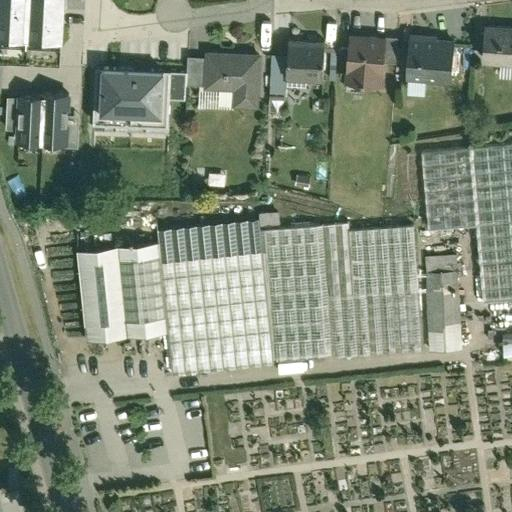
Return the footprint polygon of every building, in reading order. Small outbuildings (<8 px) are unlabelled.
[(0,0),(0,34),(64,38),(65,0),(0,0)] [(511,22),(481,21),(479,60),(511,60),(511,22)] [(382,31),(344,29),(341,80),(379,83),(381,58),(382,31)] [(434,31),(406,29),(402,74),(422,75),(422,77),(447,79),(451,35),(433,34),(434,31)] [(382,31),(381,58),(392,58),(393,32),(382,31)] [(318,76),(319,37),(284,36),(283,75),(318,76)] [(261,106),(262,49),(208,47),(208,55),(207,83),(207,85),(236,86),(236,105),(261,106)] [(207,83),(208,55),(190,54),(189,82),(207,83)] [(165,67),(103,65),(101,109),(164,111),(165,67)] [(280,107),(281,75),(270,75),(269,107),(280,107)] [(15,138),(70,140),(73,90),(45,89),(45,93),(17,92),(15,138)] [(511,143),(416,152),(422,218),(423,230),(471,226),(477,299),(511,296),(511,143)] [(422,218),(416,152),(394,154),(400,220),(422,218)] [(70,202),(71,213),(83,212),(82,201),(76,202),(70,202)] [(255,211),(256,216),(257,227),(275,226),(274,210),(255,211)] [(82,338),(163,330),(167,369),(270,360),(269,355),(418,351),(414,291),(413,273),(409,225),(345,229),(344,221),(275,226),(257,227),(256,216),(153,226),(154,238),(73,246),(82,338)] [(459,348),(452,255),(421,256),(422,272),(413,273),(414,291),(422,291),(424,350),(459,348)]
